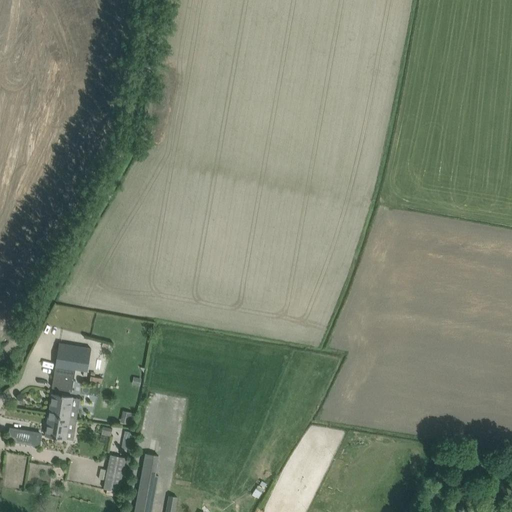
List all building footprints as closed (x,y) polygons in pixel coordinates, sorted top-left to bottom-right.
[(59,343),(52,387),(71,391),(75,369),(87,371),(91,348),(59,343)] [(61,395),(52,394),(49,415),(69,418),(72,397),(63,396),(63,394),(61,394),(61,395)] [(124,420),(134,421),(135,411),(125,410),(124,420)] [(69,418),(49,415),(46,435),(54,437),(54,438),(56,438),(56,437),(65,439),(69,418)] [(103,426),(103,440),(111,440),(112,427),(103,426)] [(40,446),(42,435),(9,429),(7,440),(40,446)] [(126,455),(130,432),(122,430),(118,453),(126,455)] [(103,488),(119,491),(120,483),(126,457),(110,454),(103,488)] [(142,472),(134,511),(151,511),(155,493),(157,481),(159,476),(155,475),(142,472)]
